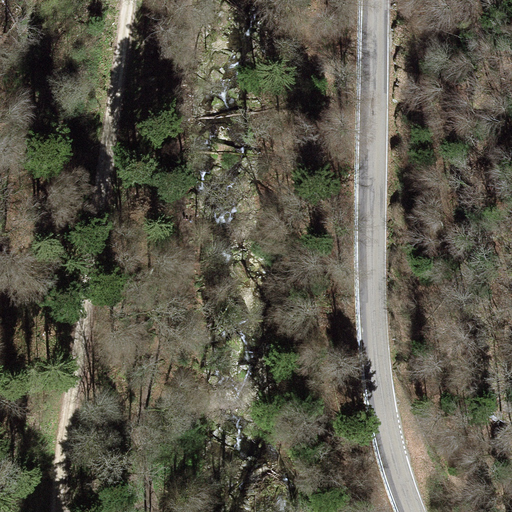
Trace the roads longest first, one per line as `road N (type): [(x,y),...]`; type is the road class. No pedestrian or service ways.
road 1 (tertiary): [(412,511),(394,459),(374,333),(375,0)]
road 2 (track): [(129,0),(61,511)]
